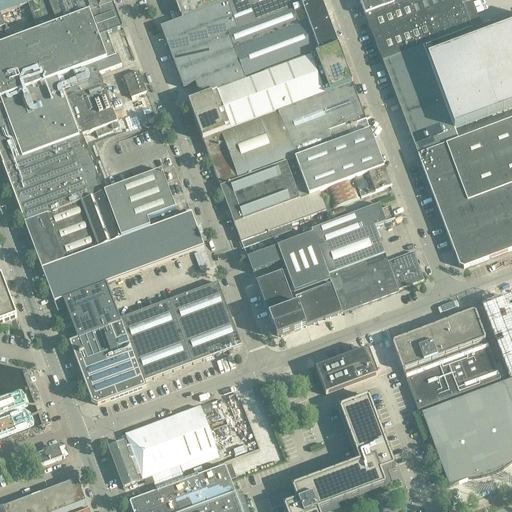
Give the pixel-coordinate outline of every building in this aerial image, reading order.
[(0,0),(0,14),(40,0),(0,0)] [(39,33),(57,26),(89,14),(113,5),(111,0),(40,0),(28,5),(39,33)] [(189,0),(174,0),(182,20),(195,15),(189,0)] [(204,0),(189,0),(195,15),(208,10),(204,0)] [(219,0),(204,0),(208,10),(222,5),(219,0)] [(236,0),(235,1),(228,3),(234,18),(239,31),(229,34),(230,36),(235,51),(241,66),(247,82),(338,48),(339,47),(320,0),(236,0)] [(359,0),(365,16),(408,0),(359,0)] [(408,0),(365,16),(383,63),(423,48),(466,32),(472,29),(460,0),(408,0)] [(182,20),(160,28),(166,44),(234,18),(228,3),(222,5),(208,10),(195,15),(182,20)] [(57,26),(39,33),(57,80),(95,66),(116,57),(107,34),(122,29),(113,5),(98,11),(89,14),(57,26)] [(234,18),(166,44),(171,56),(172,58),(230,36),(229,34),(239,31),(234,18)] [(511,108),(511,27),(427,59),(430,66),(434,76),(437,85),(441,95),(444,104),(448,113),(451,123),(454,131),(511,108)] [(0,47),(0,99),(0,101),(57,80),(39,33),(0,47)] [(230,36),(172,58),(177,73),(235,51),(230,36)] [(200,99),(189,103),(203,141),(221,134),(278,113),(344,88),(352,85),(338,48),(247,82),(201,99),(200,99)] [(386,72),(427,57),(423,48),(383,63),(386,72)] [(235,51),(177,73),(183,88),(241,66),(235,51)] [(116,57),(95,66),(99,75),(121,67),(118,56),(116,57)] [(390,82),(430,66),(427,59),(427,57),(386,72),(390,82)] [(95,66),(57,80),(79,138),(83,136),(95,132),(98,138),(113,132),(110,126),(117,123),(99,75),(95,66)] [(241,66),(183,88),(183,89),(195,84),(200,99),(201,99),(247,82),(241,66)] [(393,91),(434,76),(430,66),(390,82),(393,91)] [(139,72),(124,78),(131,99),(146,93),(139,72)] [(397,100),(437,85),(434,76),(393,91),(397,100)] [(79,138),(57,80),(0,101),(22,159),(80,138),(79,138)] [(344,88),(278,113),(295,160),(333,145),(328,132),(346,126),(347,127),(365,121),(352,85),(344,88)] [(400,110),(441,95),(437,85),(397,100),(400,110)] [(404,119),(444,104),(441,95),(400,110),(404,119)] [(0,101),(0,155),(3,166),(22,159),(0,101)] [(407,128),(448,113),(444,104),(404,119),(407,128)] [(278,113),(221,134),(238,181),(286,163),(295,160),(278,113)] [(411,138),(451,123),(448,113),(407,128),(411,138)] [(346,126),(328,132),(333,145),(370,132),(365,121),(347,127),(346,126)] [(446,146),(418,157),(459,267),(462,269),(463,269),(511,250),(511,121),(511,122),(502,126),(458,142),(446,146)] [(116,137),(95,145),(111,191),(174,168),(160,129),(157,122),(139,129),(116,137)] [(414,147),(455,132),(454,131),(451,123),(411,138),(414,147)] [(333,145),(295,160),(303,182),(309,197),(319,193),(353,181),(354,180),(384,169),(370,132),(333,145)] [(418,157),(458,142),(455,132),(414,147),(418,157)] [(203,141),(220,188),(238,181),(221,134),(203,141)] [(3,166),(13,193),(17,205),(85,179),(93,198),(104,194),(83,136),(79,138),(80,138),(22,159),(3,166)] [(238,181),(220,188),(234,225),(300,200),(294,185),(286,163),(238,181)] [(357,187),(355,188),(358,194),(359,193),(361,199),(391,188),(384,169),(354,180),(357,187)] [(111,191),(104,194),(121,240),(150,229),(147,221),(175,210),(161,173),(111,191)] [(47,215),(80,203),(93,198),(85,179),(17,205),(24,223),(47,215)] [(353,181),(324,191),(332,210),(360,200),(358,194),(355,188),(353,181)] [(300,200),(309,197),(303,182),(294,185),(300,200)] [(300,200),(234,225),(241,244),(244,250),(292,232),(289,225),(326,211),(319,193),(309,197),(300,200)] [(98,249),(121,240),(104,194),(93,198),(80,203),(98,249)] [(47,215),(64,261),(98,249),(80,203),(47,215)] [(371,209),(363,212),(370,229),(375,227),(394,220),(390,208),(381,211),(379,206),(371,209)] [(363,212),(311,231),(313,236),(317,249),(370,229),(363,212)] [(121,240),(98,249),(64,261),(42,270),(54,303),(63,300),(204,247),(191,214),(150,229),(121,240)] [(24,223),(42,270),(64,261),(47,215),(24,223)] [(370,229),(317,249),(328,276),(337,273),(346,269),(356,266),(365,262),(385,255),(375,227),(370,229)] [(328,276),(317,249),(313,236),(312,235),(281,247),(277,249),(247,260),(253,274),(283,263),(286,272),(294,294),(330,281),(328,276)] [(413,253),(387,263),(398,291),(424,281),(419,268),(421,267),(418,260),(416,261),(413,253)] [(377,266),(387,263),(384,255),(365,262),(368,270),(377,266)] [(379,301),(368,270),(365,262),(356,266),(370,304),(379,301)] [(398,291),(387,263),(377,266),(389,297),(399,293),(398,291)] [(370,304),(356,266),(346,269),(361,308),(370,304)] [(389,297),(377,266),(368,270),(379,301),(389,297)] [(361,308),(346,269),(337,273),(351,311),(361,308)] [(272,325),(273,329),(277,339),(281,338),(283,337),(342,315),(330,282),(294,295),(285,272),(256,283),(272,325)] [(351,311),(337,273),(328,276),(330,281),(330,282),(342,315),(351,311)] [(0,276),(0,323),(17,317),(1,276),(0,276)] [(171,301),(121,320),(121,323),(122,322),(144,383),(195,364),(241,346),(218,284),(171,301)] [(63,300),(54,303),(58,312),(66,309),(63,300)] [(392,343),(391,343),(400,368),(405,380),(417,412),(418,411),(418,412),(419,411),(500,381),(500,379),(496,368),(490,353),(489,349),(476,314),(474,313),(473,313),(459,318),(441,325),(427,329),(427,330),(419,332),(406,337),(411,352),(399,357),(393,343),(392,343)] [(121,323),(69,343),(92,404),(97,406),(146,388),(144,383),(122,322),(121,323)] [(316,371),(325,396),(378,377),(368,350),(316,370),(316,371)] [(511,381),(422,415),(433,446),(449,488),(468,481),(475,481),(482,480),(487,478),(495,475),(502,472),(508,468),(511,464),(511,381)] [(26,384),(0,393),(0,439),(41,424),(26,384)] [(286,511),(330,511),(335,510),(334,507),(332,508),(331,506),(332,506),(343,502),(344,501),(344,500),(345,501),(357,496),(358,495),(359,496),(370,491),(372,490),(372,491),(384,486),(385,486),(385,485),(385,483),(381,472),(393,468),(393,467),(394,467),(394,466),(394,465),(390,454),(389,453),(389,452),(385,440),(384,440),(383,439),(384,438),(379,426),(369,400),(340,411),(344,422),(345,423),(346,423),(345,424),(349,436),(351,437),(350,438),(354,449),(355,450),(359,462),(348,466),(348,467),(347,468),(346,467),(334,471),(334,472),(333,473),(333,472),(321,476),(321,477),(320,478),(319,477),(308,481),(307,482),(306,483),(306,482),(294,486),(294,488),(293,487),(293,488),(293,490),(297,501),(291,503),(292,503),(285,506),(284,507),(286,511)] [(121,438),(123,443),(138,483),(217,453),(200,408),(121,438)] [(118,445),(109,449),(124,488),(138,483),(123,443),(121,438),(116,440),(118,445)] [(43,454),(35,457),(39,468),(44,466),(44,467),(62,460),(61,460),(57,449),(43,454)] [(130,504),(132,511),(248,511),(242,493),(241,493),(235,495),(235,494),(226,468),(225,468),(224,468),(224,467),(198,477),(198,478),(197,478),(157,492),(157,493),(156,493),(130,502),(130,503),(130,504)] [(77,481),(3,509),(4,511),(77,511),(88,508),(77,481)]
